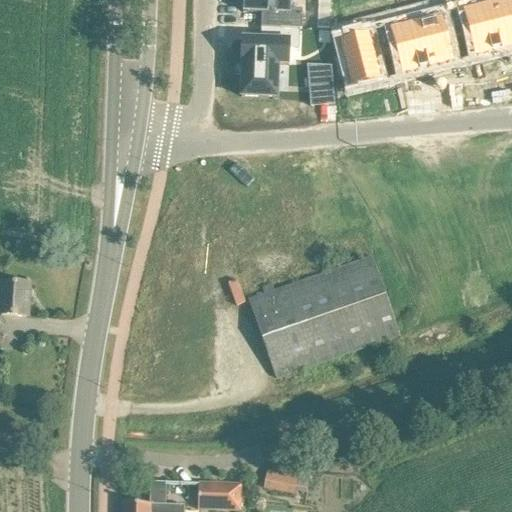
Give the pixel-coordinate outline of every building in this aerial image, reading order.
[(243,0),(243,13),(267,14),(267,28),(282,29),(299,30),(302,30),(303,10),(291,9),(291,0),(243,0)] [(487,0),(473,0),(450,6),(457,31),(469,28),(476,56),(500,50),(487,0)] [(511,0),(487,0),(500,50),(511,46),(511,0)] [(450,6),(414,15),(428,68),(432,67),(432,70),(447,66),(446,64),(452,62),(444,34),(457,31),(450,6)] [(414,15),(378,24),(384,49),(396,46),(403,74),(428,68),(414,15)] [(378,24),(339,34),(346,58),(343,59),(346,73),(349,72),(353,87),(379,81),(372,52),(384,49),(378,24)] [(242,39),(241,64),(243,64),(243,63),(279,65),(279,66),(289,66),(289,65),(289,48),(299,49),(299,30),(282,29),(281,41),(242,39)] [(243,64),(242,97),(277,98),(279,66),(279,65),(243,63),(243,64)] [(332,67),(307,66),(309,88),(333,86),(332,67)] [(275,378),(401,339),(376,256),(263,290),(264,293),(250,297),(275,378)] [(0,300),(4,300),(3,316),(7,316),(27,317),(29,285),(19,284),(9,284),(5,283),(5,285),(0,284),(0,300)] [(309,477),(300,475),(300,474),(268,468),(264,489),(296,495),(296,492),(306,494),(309,477)] [(198,510),(240,511),(241,485),(199,484),(198,510)]
